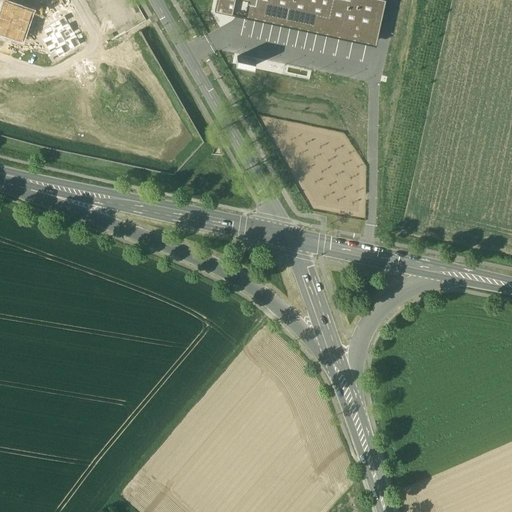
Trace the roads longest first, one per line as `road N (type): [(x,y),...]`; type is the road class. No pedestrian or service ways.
road 1 (secondary): [(0,184),(223,272),(334,352)]
road 2 (secondary): [(0,181),(299,249)]
road 3 (secondary): [(290,232),(0,172)]
road 4 (track): [(105,511),(275,321)]
road 5 (secondary): [(511,280),(290,232)]
road 6 (secondary): [(361,423),(355,385),(365,333),(426,275)]
road 7 (tertiary): [(154,0),(240,150)]
road 8 (residential): [(0,56),(50,73),(92,47),(93,31),(75,0)]
road 9 (secondary): [(299,249),(426,275)]
